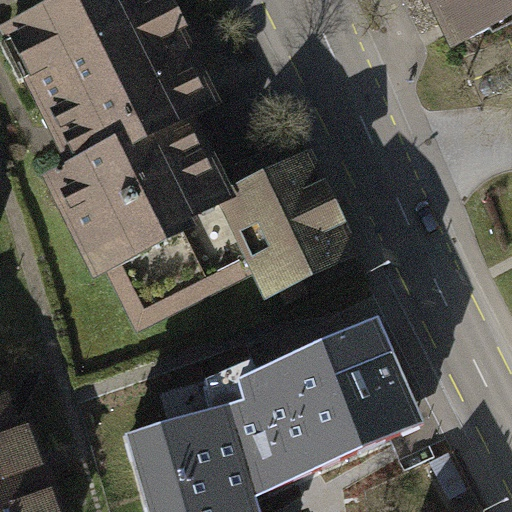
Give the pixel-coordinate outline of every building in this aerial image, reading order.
[(166,0),(34,0),(0,16),(0,27),(122,287),(245,230),(222,181),(186,104),(210,92),(166,0)] [(511,0),(433,0),(452,38),(511,11),(511,0)] [(222,181),(245,230),(273,289),(356,249),(305,142),(222,181)] [(424,426),(378,323),(258,375),(252,361),(207,381),(214,413),(126,438),(147,511),(263,511),(259,498),(424,426)] [(0,511),(30,511),(0,419),(0,511)] [(446,486),(405,477),(401,495),(442,504),(446,486)] [(480,511),(473,497),(440,511),(480,511)]
